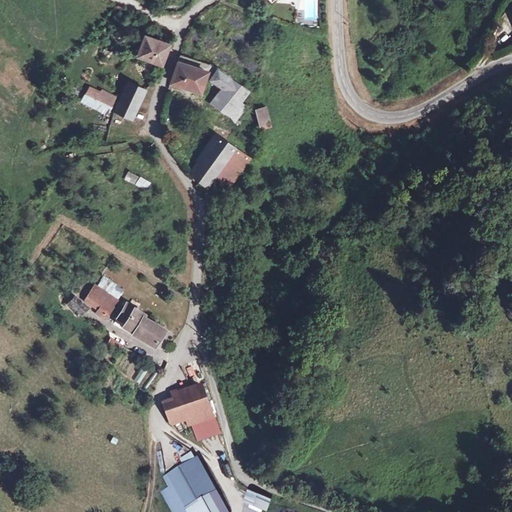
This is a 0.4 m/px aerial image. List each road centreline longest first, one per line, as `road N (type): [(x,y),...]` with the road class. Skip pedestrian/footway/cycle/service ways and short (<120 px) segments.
road 1 (unclassified): [(208,0),(181,29),(155,111),(157,138),(201,214),(193,329)]
road 2 (tertiary): [(336,0),(343,79),(359,109),(379,118),(421,110),(511,59)]
road 3 (residential): [(193,329),(237,474),(333,511)]
road 4 (track): [(27,160),(113,151),(155,123)]
